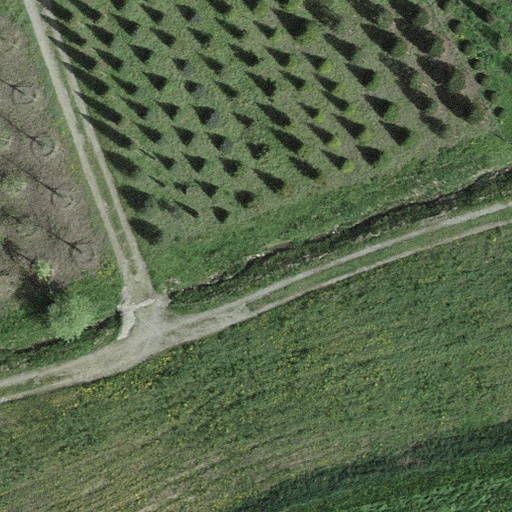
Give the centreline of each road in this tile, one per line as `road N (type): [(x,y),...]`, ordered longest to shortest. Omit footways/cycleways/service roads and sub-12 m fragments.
road 1 (track): [(0,392),(112,359),(359,260),(511,212)]
road 2 (track): [(42,0),(157,339)]
